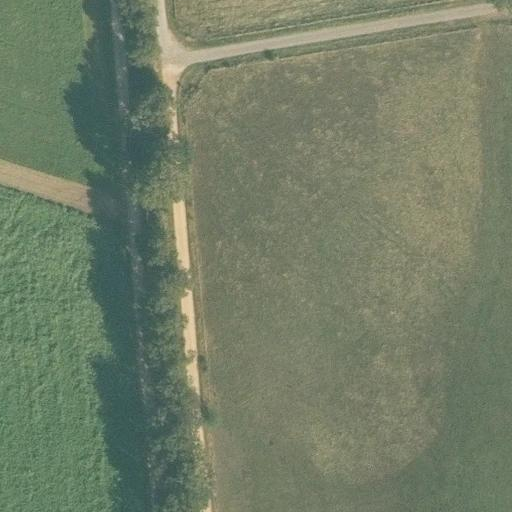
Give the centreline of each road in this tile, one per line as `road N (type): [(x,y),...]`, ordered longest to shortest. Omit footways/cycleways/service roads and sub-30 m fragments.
road 1 (track): [(164,61),(206,511)]
road 2 (track): [(159,511),(121,63)]
road 3 (track): [(511,4),(164,61)]
